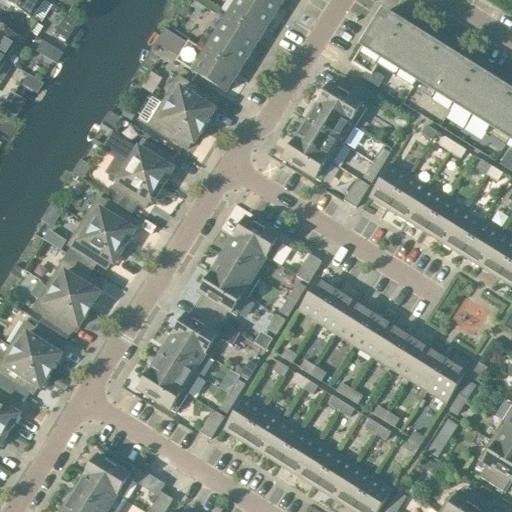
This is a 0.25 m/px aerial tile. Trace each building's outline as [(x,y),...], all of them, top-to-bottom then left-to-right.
[(40,0),(0,0),(0,16),(28,34),(36,22),(29,18),(40,0)] [(283,1),(281,0),(237,0),(227,17),(260,38),(272,19),(283,1)] [(402,26),(382,13),(351,63),(365,72),(371,76),(373,72),(381,59),(402,26)] [(65,15),(59,25),(71,32),(77,22),(65,15)] [(28,34),(0,16),(0,58),(3,60),(15,42),(21,46),(28,34)] [(227,17),(215,35),(205,52),(238,73),(249,56),(260,38),(227,17)] [(420,37),(402,26),(381,59),(399,70),(418,82),(438,48),(420,37)] [(238,73),(205,52),(188,42),(175,62),(225,93),(238,73)] [(457,60),(438,48),(418,82),(436,93),(454,105),(475,71),(457,60)] [(34,69),(29,76),(39,82),(44,75),(34,69)] [(493,83),(475,71),(454,105),(473,116),(491,127),(511,94),(493,83)] [(365,72),(361,79),(377,89),(383,79),(373,72),(371,76),(365,72)] [(354,127),(366,108),(358,103),(366,91),(342,76),(334,88),(329,85),(317,104),(354,127)] [(191,78),(188,84),(178,78),(163,102),(203,128),(214,111),(211,109),(216,102),(207,97),(211,90),(191,78)] [(511,94),(491,127),(509,139),(511,140),(511,94)] [(203,128),(163,102),(148,126),(186,150),(190,143),(193,145),(203,128)] [(354,127),(317,104),(306,122),(343,146),(354,127)] [(343,146),(306,122),(294,141),(332,164),(343,146)] [(431,141),(436,133),(425,127),(420,135),(431,141)] [(454,145),(444,138),(439,146),(449,153),(454,145)] [(174,161),(142,141),(127,165),(162,187),(172,170),(170,169),(174,161)] [(332,164),(294,141),(282,160),(320,183),(332,164)] [(460,160),(465,152),(454,145),(449,153),(460,160)] [(487,145),(483,152),(495,159),(499,153),(487,145)] [(389,154),(381,149),(372,164),(380,169),(389,154)] [(511,152),(509,150),(499,165),(511,172),(511,171),(511,152)] [(491,168),(480,161),(475,169),(486,176),(491,168)] [(380,169),(372,164),(363,179),(371,183),(380,169)] [(162,187),(127,165),(112,189),(144,209),(149,202),(151,204),(162,187)] [(408,177),(389,166),(369,198),(387,209),(408,177)] [(496,182),(501,174),(491,168),(486,176),(496,182)] [(426,189),(408,177),(387,209),(406,221),(426,189)] [(355,209),(368,187),(356,180),(343,201),(355,209)] [(445,200),(426,189),(406,221),(424,233),(445,200)] [(136,222),(98,198),(82,223),(123,248),(134,231),(131,230),(136,222)] [(463,212),(445,200),(424,233),(443,244),(463,212)] [(482,223),(463,212),(443,244),(461,256),(482,223)] [(271,262),(282,243),(245,219),(233,238),(271,262)] [(88,268),(92,262),(106,271),(110,263),(113,265),(123,248),(82,223),(67,247),(75,251),(71,258),(88,268)] [(500,235),(482,223),(461,256),(480,267),(500,235)] [(511,257),(511,242),(500,235),(480,267),(498,279),(511,257)] [(271,262),(233,238),(222,256),(259,280),(260,279),(255,276),(265,259),(270,262),(271,262)] [(295,277),(307,285),(321,263),(309,255),(295,277)] [(259,280),(222,256),(210,275),(248,298),(259,280)] [(511,257),(498,279),(511,287),(511,257)] [(101,286),(63,262),(48,286),(88,311),(99,295),(96,293),(101,286)] [(248,298),(210,275),(198,294),(203,297),(196,308),(221,323),(228,312),(236,317),(248,298)] [(337,291),(318,279),(298,311),(316,323),(337,291)] [(305,288),(297,283),(288,298),(296,303),(305,288)] [(32,310),(44,318),(40,323),(48,329),(58,335),(62,329),(71,334),(75,327),(78,328),(88,311),(48,286),(32,310)] [(355,302),(337,291),(316,323),(335,334),(355,302)] [(296,303),(288,298),(279,313),(287,318),(296,303)] [(374,314),(355,302),(335,334),(353,346),(374,314)] [(221,323),(196,308),(189,319),(184,316),(172,335),(210,359),(222,340),(214,334),(221,323)] [(392,325),(374,314),(353,346),(372,358),(392,325)] [(277,316),(268,331),(275,336),(284,321),(277,316)] [(63,347),(61,346),(65,339),(58,335),(48,329),(44,335),(24,323),(9,347),(50,373),(61,356),(58,354),(63,347)] [(410,337),(392,325),(372,358),(390,369),(410,337)] [(210,359),(172,335),(161,354),(198,377),(210,359)] [(429,349),(410,337),(390,369),(409,381),(429,349)] [(0,361),(0,375),(32,395),(37,388),(40,389),(50,373),(9,347),(0,361)] [(447,360),(429,349),(409,381),(427,392),(447,360)] [(291,364),(296,356),(286,350),(281,358),(291,364)] [(198,377),(161,354),(150,372),(187,395),(198,377)] [(446,404),(466,372),(447,360),(427,392),(446,404)] [(315,368),(304,361),(299,369),(310,376),(315,368)] [(248,363),(239,378),(246,383),(256,368),(248,363)] [(283,377),(288,369),(277,363),(272,371),(283,377)] [(477,383),(486,369),(478,364),(469,378),(477,383)] [(320,382),(325,374),(315,368),(310,376),(320,382)] [(187,395),(150,372),(138,391),(175,414),(187,395)] [(306,381),(296,374),(291,382),(301,389),(306,381)] [(235,400),(244,385),(237,380),(227,395),(235,400)] [(312,395),(317,387),(306,381),(301,389),(312,395)] [(475,387),(467,382),(458,396),(466,401),(475,387)] [(351,391),(341,384),(336,392),(346,399),(351,391)] [(357,405),(362,397),(351,391),(346,399),(357,405)] [(0,426),(8,432),(19,415),(16,414),(21,406),(0,392),(0,426)] [(235,400),(227,395),(218,410),(226,415),(235,400)] [(466,401),(458,396),(449,411),(456,416),(466,401)] [(343,404),(332,397),(327,405),(338,412),(343,404)] [(262,410),(244,398),(223,430),(242,442),(262,410)] [(349,418),(354,410),(343,404),(338,412),(349,418)] [(511,404),(501,423),(511,430),(511,404)] [(388,414),(377,407),(372,415),(383,422),(388,414)] [(281,421),(262,410),(242,442),(260,454),(281,421)] [(212,411),(198,432),(210,440),(224,418),(212,411)] [(393,428),(398,420),(388,414),(383,422),(393,428)] [(380,427),(369,420),(364,428),(375,435),(380,427)] [(299,433),(281,421),(260,454),(279,465),(299,433)] [(511,430),(501,423),(489,441),(511,455),(511,430)] [(0,445),(8,432),(0,426),(0,445)] [(385,441),(390,433),(380,427),(375,435),(385,441)] [(317,444),(299,433),(279,465),(297,477),(317,444)] [(424,439),(413,433),(403,449),(413,456),(424,439)] [(511,455),(489,441),(477,460),(485,465),(478,477),(502,492),(509,481),(511,482),(511,455)] [(433,443),(426,453),(437,460),(441,454),(439,447),(433,443)] [(336,456),(317,444),(297,477),(316,488),(336,456)] [(129,477),(134,468),(107,451),(102,460),(97,457),(85,476),(122,499),(134,480),(129,477)] [(354,468),(336,456),(316,488),(334,500),(354,468)] [(373,479),(354,468),(334,500),(353,511),(373,479)] [(122,499),(85,476),(73,494),(101,511),(106,511),(116,497),(121,500),(122,499)] [(378,511),(391,491),(373,479),(353,511),(378,511)] [(483,511),(489,502),(465,487),(458,499),(450,494),(438,511),(483,511)] [(165,511),(172,501),(160,493),(148,511),(165,511)] [(396,511),(405,498),(397,493),(388,507),(395,511),(396,511)] [(101,511),(73,494),(61,511),(101,511)]
